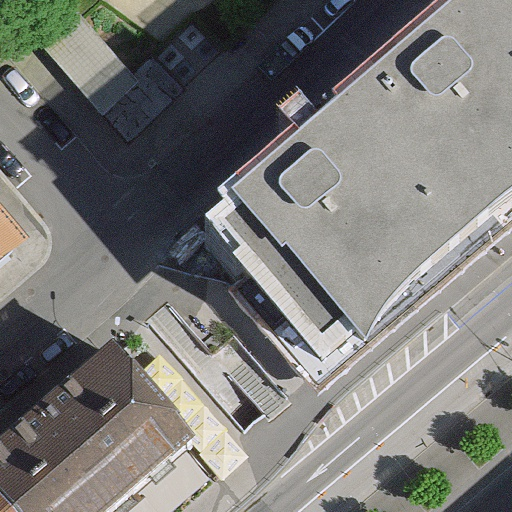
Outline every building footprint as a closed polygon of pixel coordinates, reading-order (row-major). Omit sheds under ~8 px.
[(511,0),(503,0),(511,9),(511,0)] [(76,19),(41,50),(99,115),(135,83),(76,19)] [(236,262),(218,278),(329,407),(350,389),(364,406),(382,375),(406,347),(463,298),(511,257),(511,66),(485,35),(229,254),(236,262)] [(135,83),(99,115),(130,149),(185,100),(155,66),(135,83)] [(0,285),(29,261),(0,227),(0,285)] [(108,366),(0,459),(0,511),(132,511),(191,461),(108,366)]
